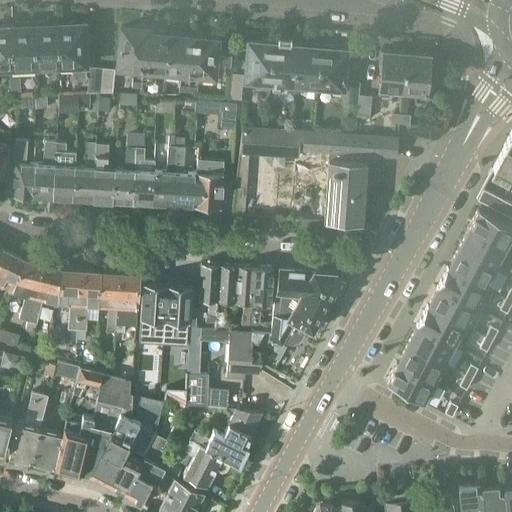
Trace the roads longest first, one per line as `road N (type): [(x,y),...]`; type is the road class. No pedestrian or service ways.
road 1 (residential): [(0,217),(82,237),(399,260)]
road 2 (tertiary): [(399,260),(511,70)]
road 3 (residential): [(331,383),(444,439),(511,445)]
road 4 (tertiary): [(258,511),(331,383)]
road 5 (tertiary): [(331,383),(399,260)]
